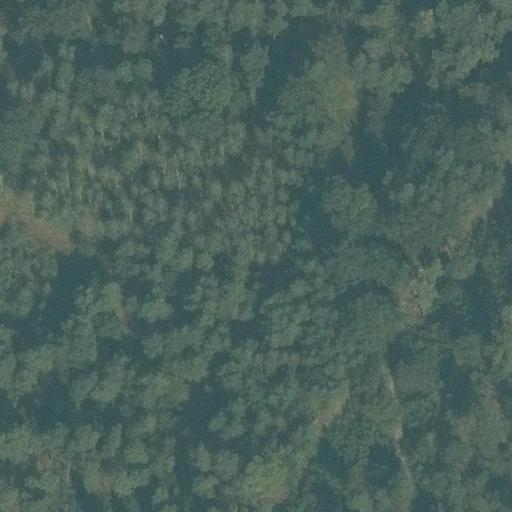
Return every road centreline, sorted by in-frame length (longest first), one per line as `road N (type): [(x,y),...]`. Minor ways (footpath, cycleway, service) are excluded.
road 1 (track): [(372,102),(424,511)]
road 2 (track): [(372,102),(51,55)]
road 3 (track): [(511,116),(372,102)]
